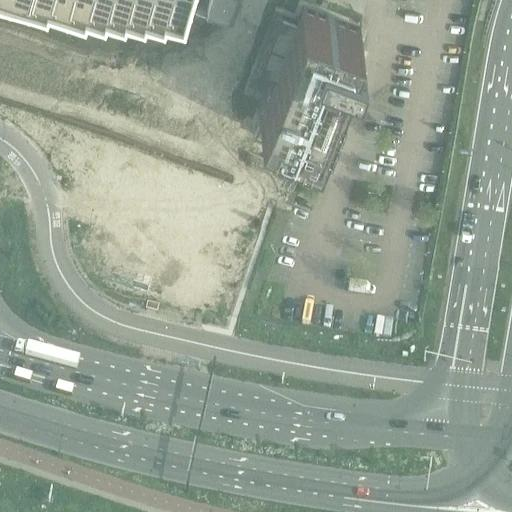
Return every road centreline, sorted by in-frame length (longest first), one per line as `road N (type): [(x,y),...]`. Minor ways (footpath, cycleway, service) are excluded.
road 1 (secondary): [(0,410),(244,476),(470,505)]
road 2 (secondary): [(459,439),(281,417),(52,366)]
road 3 (motorway): [(511,66),(458,376),(459,439)]
road 4 (unknown): [(222,135),(227,79),(258,0)]
